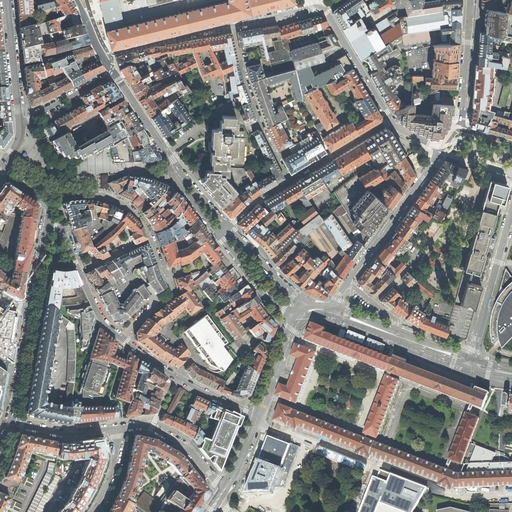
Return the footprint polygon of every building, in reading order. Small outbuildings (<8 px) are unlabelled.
[(30,14),(32,14),(32,9),(31,9),(31,0),(16,0),(17,7),(18,16),(30,14)] [(52,3),(54,8),(70,4),(68,0),(53,0),(55,2),(52,3)] [(111,49),(173,34),(251,15),(295,4),(293,0),(99,0),(103,13),(107,30),(106,31),(111,49)] [(346,0),(345,1),(340,4),(347,15),(356,10),(349,0),(346,0)] [(349,0),(356,10),(358,13),(360,16),(363,14),(359,8),(358,6),(362,3),(363,4),(362,5),(362,6),(366,12),(369,9),(364,1),(363,1),(362,0),(349,0)] [(376,0),(373,0),(367,4),(370,9),(383,0),(382,0),(377,0),(376,0)] [(383,0),(370,9),(373,13),(375,14),(392,4),(390,0),(383,0)] [(445,9),(461,7),(460,0),(434,0),(426,1),(424,2),(422,0),(401,0),(407,16),(445,11),(445,9)] [(481,0),(481,6),(486,8),(494,9),(495,0),(481,0)] [(497,3),(496,9),(507,12),(511,13),(511,0),(510,0),(507,11),(505,10),(505,7),(502,6),(502,4),(497,3)] [(36,7),(37,9),(38,13),(45,11),(54,8),(52,3),(36,7)] [(45,11),(46,16),(56,13),(58,13),(57,11),(60,10),(63,17),(69,15),(75,12),(72,7),(70,4),(54,8),(45,11)] [(332,12),(342,28),(352,21),(351,18),(350,17),(347,19),(347,18),(346,18),(345,18),(345,17),(347,15),(340,4),(337,7),(333,9),(332,12)] [(445,9),(445,11),(448,26),(460,26),(460,17),(461,7),(445,9)] [(485,19),(484,32),(494,34),(502,35),(505,35),(505,26),(504,26),(505,12),(494,9),(486,8),(485,19)] [(351,44),(360,59),(362,58),(401,33),(399,17),(400,17),(398,11),(373,26),(374,28),(370,30),(369,28),(367,29),(367,28),(366,28),(360,17),(359,17),(357,18),(357,19),(342,28),(351,44)] [(445,11),(400,17),(399,17),(401,33),(448,26),(445,11)] [(45,22),(49,34),(62,30),(80,25),(77,18),(75,12),(69,15),(63,17),(45,22)] [(19,22),(19,29),(32,26),(31,25),(30,14),(18,16),(19,22)] [(314,17),(310,18),(313,31),(321,29),(324,36),(332,33),(329,29),(327,26),(328,25),(325,20),(321,16),(315,17),(314,17)] [(304,42),(315,39),(313,31),(310,18),(304,20),(298,22),(301,34),(303,39),(304,42)] [(290,24),(278,28),(281,39),(284,48),(290,50),(289,47),(304,42),(303,39),(300,40),(298,36),(288,40),(287,38),(301,34),(298,22),(290,24)] [(21,41),(22,49),(25,49),(38,45),(39,45),(37,36),(38,36),(36,25),(32,26),(19,29),(20,29),(22,29),(22,32),(20,32),(21,40),(21,41)] [(82,28),(80,25),(62,30),(64,40),(66,40),(74,38),(85,35),(82,28)] [(278,40),(281,39),(278,28),(277,25),(270,27),(262,28),(263,38),(277,35),(278,40)] [(459,42),(460,26),(448,26),(440,28),(442,39),(445,39),(444,33),(449,33),(449,42),(451,42),(459,42)] [(239,39),(240,47),(259,43),(262,60),(264,60),(269,58),(267,52),(263,38),(262,28),(250,30),(237,32),(239,39)] [(381,95),(385,101),(395,93),(397,91),(393,84),(402,79),(399,73),(400,72),(401,69),(399,66),(396,65),(395,66),(394,65),(385,71),(382,66),(386,63),(383,59),(397,51),(395,47),(397,46),(395,43),(396,42),(397,43),(400,41),(399,40),(402,38),(402,42),(403,44),(430,40),(428,30),(401,33),(362,58),(366,61),(367,61),(368,63),(373,71),(370,73),(371,75),(370,76),(373,81),(375,85),(376,84),(377,86),(376,86),(380,93),(382,92),(383,94),(381,95)] [(479,36),(479,41),(490,43),(491,39),(501,40),(502,35),(494,34),(484,32),(479,31),(479,36)] [(228,34),(225,35),(232,64),(239,63),(235,49),(232,33),(228,34)] [(341,74),(345,72),(339,63),(313,76),(308,64),(324,59),(321,52),(339,46),(334,37),(332,33),(324,36),(315,39),(304,42),(289,47),(290,50),(294,69),(300,94),(303,93),(316,87),(325,83),(331,80),(334,78),(341,74)] [(87,40),(85,35),(74,38),(75,42),(67,44),(66,40),(64,40),(55,42),(56,47),(54,48),(56,54),(89,45),(87,40)] [(216,36),(206,38),(212,49),(223,47),(226,60),(219,63),(223,73),(229,70),(231,90),(228,91),(228,93),(229,93),(230,97),(233,96),(238,94),(236,84),(232,64),(225,35),(216,36)] [(219,63),(217,61),(212,49),(206,38),(198,39),(189,41),(194,57),(197,65),(198,69),(203,81),(210,78),(211,78),(216,76),(219,74),(220,80),(224,79),(223,73),(219,63)] [(284,48),(281,39),(278,40),(272,41),(275,50),(267,52),(269,58),(270,63),(273,74),(294,69),(290,50),(284,48)] [(197,65),(194,57),(189,41),(178,43),(165,46),(167,51),(168,56),(170,62),(172,62),(177,69),(179,74),(197,65)] [(478,48),(478,55),(490,56),(496,57),(497,55),(497,53),(490,52),(490,43),(479,41),(478,48)] [(458,55),(459,42),(451,42),(449,42),(445,43),(442,43),(433,45),(434,50),(435,50),(435,59),(433,59),(433,69),(432,69),(432,75),(437,75),(442,75),(445,75),(450,75),(457,76),(458,55)] [(55,54),(52,44),(43,45),(38,46),(39,51),(42,50),(42,51),(43,52),(44,56),(55,54)] [(22,52),(23,65),(39,62),(40,61),(37,51),(39,51),(38,46),(38,45),(25,49),(22,49),(22,52)] [(151,47),(143,49),(147,58),(149,64),(152,62),(150,57),(160,54),(158,46),(151,47)] [(71,52),(72,55),(75,62),(77,60),(79,59),(93,53),(91,50),(90,47),(71,52)] [(141,50),(137,51),(140,59),(143,58),(143,59),(147,58),(143,49),(141,50)] [(134,52),(130,52),(134,61),(140,59),(137,51),(134,52)] [(247,52),(250,63),(257,61),(255,51),(247,52)] [(118,63),(120,68),(128,63),(130,63),(134,62),(134,61),(130,52),(123,55),(116,58),(118,63)] [(67,56),(63,58),(66,66),(72,63),(75,62),(72,55),(67,56)] [(339,63),(345,72),(352,68),(349,63),(344,55),(337,59),(339,63)] [(477,63),(489,64),(491,65),(499,66),(505,68),(508,57),(502,56),(497,55),(496,57),(501,58),(500,62),(489,60),(490,56),(478,55),(477,59),(477,63)] [(168,56),(158,60),(152,62),(149,64),(142,68),(145,75),(148,73),(152,71),(160,67),(167,64),(170,62),(168,56)] [(55,61),(48,63),(52,72),(60,68),(61,68),(66,66),(63,58),(55,61)] [(79,64),(77,60),(75,62),(72,63),(82,81),(93,76),(104,71),(97,61),(81,69),(80,66),(82,65),(81,63),(79,64)] [(163,72),(160,67),(152,71),(156,79),(161,76),(177,69),(172,62),(170,62),(167,64),(170,69),(163,72)] [(26,83),(26,95),(36,92),(36,89),(38,88),(37,80),(38,78),(42,78),(45,77),(46,77),(49,76),(53,75),(55,76),(62,72),(60,68),(52,72),(48,63),(39,66),(36,66),(24,68),(25,81),(25,83),(26,83)] [(66,66),(61,68),(72,88),(77,85),(83,82),(82,81),(72,63),(66,66)] [(125,77),(129,84),(137,80),(140,77),(133,65),(132,66),(130,63),(128,63),(120,68),(125,77)] [(241,72),(239,63),(232,64),(236,84),(243,82),(241,72)] [(248,72),(250,80),(264,77),(260,63),(247,66),(248,72)] [(484,108),(486,109),(487,103),(488,103),(489,96),(490,96),(491,73),(491,65),(489,64),(477,63),(477,68),(475,96),(474,106),(484,108)] [(362,86),(352,68),(345,72),(341,74),(343,76),(344,76),(344,77),(342,78),(338,80),(338,81),(336,82),(336,81),(336,80),(334,78),(331,80),(325,83),(331,92),(334,93),(346,86),(346,85),(348,84),(353,93),(354,96),(355,95),(357,98),(365,95),(367,94),(362,86)] [(179,74),(177,69),(161,76),(164,83),(180,75),(179,74)] [(263,116),(267,127),(279,121),(284,118),(287,117),(281,106),(281,105),(278,107),(277,108),(278,111),(275,112),(265,85),(269,84),(269,85),(271,86),(287,80),(294,100),(298,99),(301,97),(300,94),(294,69),(273,74),(264,77),(250,80),(263,116)] [(132,88),(134,92),(144,85),(141,80),(145,78),(146,81),(151,78),(148,73),(145,75),(140,77),(137,80),(129,84),(132,88)] [(498,105),(505,107),(511,80),(511,74),(507,73),(498,105)] [(456,83),(457,78),(450,78),(450,75),(445,75),(445,78),(442,78),(442,75),(437,75),(437,78),(425,77),(425,83),(430,83),(430,102),(453,104),(455,104),(456,96),(453,96),(453,99),(446,98),(446,97),(442,97),(442,98),(441,98),(440,99),(438,99),(438,88),(456,88),(456,83)] [(422,76),(412,76),(412,84),(414,83),(414,81),(423,80),(422,76)] [(57,95),(71,88),(66,79),(54,85),(53,83),(49,85),(50,87),(38,93),(42,103),(57,95)] [(183,85),(180,79),(176,81),(175,79),(163,85),(165,90),(162,93),(164,95),(179,87),(182,94),(190,89),(186,83),(183,85)] [(136,96),(139,99),(150,91),(162,85),(160,81),(151,86),(152,87),(149,88),(147,84),(144,85),(134,92),(136,96)] [(247,92),(243,82),(236,84),(238,94),(233,96),(234,100),(240,99),(241,104),(249,101),(247,92)] [(104,85),(100,87),(103,93),(104,93),(106,93),(106,94),(105,96),(106,97),(106,98),(108,103),(108,104),(109,103),(109,104),(120,98),(115,90),(111,84),(107,83),(104,85)] [(404,97),(401,97),(405,105),(411,103),(411,92),(411,83),(405,84),(404,97)] [(143,105),(146,110),(155,102),(151,98),(162,93),(165,90),(163,85),(162,85),(150,91),(139,99),(143,105)] [(94,90),(89,93),(93,101),(99,98),(102,96),(102,95),(103,95),(103,93),(100,87),(100,86),(94,90)] [(318,90),(316,87),(303,93),(310,103),(322,96),(320,93),(320,92),(319,91),(318,89),(318,90)] [(415,91),(411,92),(411,103),(414,103),(419,101),(424,102),(421,92),(416,93),(415,91)] [(149,114),(151,117),(162,108),(169,103),(177,98),(180,96),(178,92),(166,98),(157,104),(155,102),(146,110),(149,114)] [(27,96),(31,108),(37,105),(41,103),(37,93),(27,96)] [(93,101),(89,93),(84,95),(80,97),(84,105),(81,107),(84,112),(87,117),(106,106),(105,103),(102,104),(99,98),(93,101)] [(404,105),(395,93),(385,101),(388,105),(391,109),(394,108),(404,105)] [(371,101),(367,94),(365,95),(357,98),(354,100),(359,108),(363,115),(375,107),(371,101)] [(324,100),(322,96),(310,103),(316,113),(328,106),(326,103),(326,102),(325,101),(324,99),(324,100)] [(155,122),(158,126),(169,119),(163,110),(165,109),(166,111),(167,111),(169,110),(169,108),(168,107),(169,106),(175,114),(184,109),(177,98),(169,103),(162,108),(151,117),(155,122)] [(9,112),(8,101),(0,102),(0,117),(1,118),(1,119),(2,119),(2,124),(10,123),(10,116),(9,116),(9,112)] [(252,109),(249,101),(241,104),(243,109),(239,111),(249,134),(253,132),(249,122),(254,120),(255,118),(252,109)] [(293,106),(291,101),(282,106),(284,110),(293,106)] [(124,104),(123,102),(109,110),(110,111),(112,114),(114,113),(126,106),(124,104)] [(413,113),(414,103),(411,103),(405,105),(404,105),(394,108),(395,112),(397,111),(397,116),(400,116),(400,120),(401,121),(404,121),(404,124),(405,124),(408,125),(408,126),(409,126),(410,126),(412,127),(412,128),(413,129),(416,129),(416,130),(417,130),(421,131),(421,132),(421,133),(425,133),(425,134),(425,135),(429,135),(429,136),(430,137),(437,137),(437,135),(441,136),(441,135),(442,131),(443,131),(444,130),(444,127),(446,127),(446,126),(447,122),(449,122),(450,120),(454,107),(454,106),(454,105),(453,104),(430,102),(430,114),(413,113)] [(128,109),(126,106),(114,113),(116,117),(113,118),(114,121),(118,119),(122,116),(130,112),(128,109)] [(331,111),(328,106),(316,113),(321,121),(315,125),(319,132),(325,128),(337,121),(333,115),(334,115),(333,112),(331,111)] [(482,108),(478,107),(474,106),(472,117),(470,127),(477,129),(486,131),(488,127),(489,123),(493,114),(494,111),(482,108)] [(74,110),(68,114),(74,124),(86,117),(80,107),(74,110)] [(378,112),(375,107),(363,115),(365,119),(357,123),(355,120),(352,122),(358,133),(380,120),(381,116),(378,112)] [(99,112),(103,121),(109,117),(107,113),(110,111),(109,110),(109,109),(108,108),(99,112)] [(161,131),(164,135),(182,124),(191,118),(184,109),(175,114),(180,122),(179,123),(178,121),(177,121),(175,122),(174,124),(176,125),(174,126),(169,119),(158,126),(161,131)] [(504,111),(502,117),(510,119),(511,113),(504,111)] [(133,117),(130,112),(122,116),(118,119),(120,122),(123,128),(127,126),(136,121),(133,117)] [(61,118),(54,122),(59,133),(70,127),(70,126),(74,124),(68,114),(61,118)] [(509,128),(511,119),(510,119),(502,117),(493,114),(489,123),(488,127),(486,131),(496,134),(507,137),(509,129),(504,128),(504,127),(503,126),(502,128),(495,126),(496,121),(507,124),(506,128),(509,128)] [(212,162),(212,167),(227,167),(228,156),(236,156),(237,137),(232,137),(232,131),(236,131),(237,120),(235,120),(235,116),(222,115),(222,120),(220,120),(219,129),(211,128),(211,142),(209,141),(208,147),(208,152),(210,152),(210,162),(212,162)] [(101,122),(104,127),(107,125),(112,122),(110,118),(101,122)] [(139,125),(136,121),(127,126),(123,128),(120,122),(117,124),(109,129),(107,125),(104,127),(102,128),(110,141),(111,147),(114,154),(118,153),(115,145),(124,140),(128,149),(131,147),(127,138),(133,135),(142,130),(139,125)] [(269,132),(272,137),(284,131),(279,121),(267,127),(269,132)] [(356,134),(358,133),(352,122),(351,121),(345,125),(344,124),(340,127),(336,130),(343,142),(356,134)] [(0,147),(1,149),(2,149),(7,142),(12,136),(10,123),(2,124),(3,130),(1,130),(0,130),(0,147)] [(73,130),(74,133),(86,127),(85,123),(73,130)] [(47,136),(48,137),(56,133),(51,124),(44,127),(44,129),(47,136)] [(385,128),(362,142),(370,156),(370,158),(381,152),(388,164),(389,163),(393,160),(404,154),(396,141),(389,129),(388,128),(387,128),(386,128),(385,128)] [(147,138),(142,130),(133,135),(127,138),(131,147),(131,148),(140,144),(142,149),(144,148),(152,145),(147,138)] [(258,130),(253,132),(265,157),(271,153),(265,141),(260,130),(258,130)] [(323,138),(330,150),(338,145),(343,142),(336,130),(333,132),(333,131),(329,134),(323,138)] [(227,167),(228,167),(230,167),(230,163),(244,163),(245,137),(243,137),(244,131),(236,131),(232,131),(232,137),(237,137),(236,156),(228,156),(227,167)] [(275,143),(278,149),(291,143),(292,142),(290,139),(288,140),(284,131),(272,137),(275,143)] [(311,135),(298,142),(309,162),(314,159),(315,159),(318,157),(326,152),(313,131),(310,133),(311,135)] [(107,148),(110,146),(109,141),(104,133),(75,149),(74,147),(75,147),(73,143),(72,143),(70,140),(71,139),(68,135),(67,136),(66,134),(51,142),(57,154),(60,152),(63,158),(66,156),(68,160),(70,159),(73,157),(73,159),(74,159),(75,160),(76,159),(77,159),(77,158),(77,157),(78,156),(80,159),(83,157),(87,155),(87,156),(95,152),(96,153),(106,147),(107,148)] [(283,159),(291,174),(300,168),(309,163),(309,162),(298,142),(294,144),(289,147),(293,154),(283,159)] [(346,152),(333,160),(339,171),(341,173),(370,156),(362,142),(346,152)] [(161,159),(152,145),(144,148),(149,160),(149,162),(159,162),(160,160),(161,159)] [(145,162),(149,162),(149,160),(144,148),(142,149),(138,151),(132,152),(133,155),(134,162),(138,162),(145,162)] [(277,165),(271,153),(265,157),(272,173),(277,182),(284,178),(277,165)] [(404,179),(404,180),(407,185),(415,174),(409,164),(404,154),(393,160),(404,179)] [(324,165),(316,170),(322,181),(339,171),(333,160),(324,165)] [(437,171),(430,181),(438,185),(443,179),(448,183),(457,164),(445,160),(437,171)] [(384,178),(388,175),(386,172),(393,168),(389,163),(388,164),(378,171),(383,177),(384,178)] [(462,166),(458,165),(451,179),(448,183),(457,187),(459,183),(459,182),(466,167),(462,166)] [(245,170),(251,182),(252,182),(255,180),(251,170),(254,168),(253,166),(250,168),(245,170)] [(228,167),(227,167),(212,167),(211,170),(211,174),(210,174),(210,177),(204,182),(213,192),(213,193),(215,194),(213,196),(218,201),(221,204),(237,190),(224,177),(224,175),(228,175),(228,167)] [(366,187),(383,177),(378,171),(377,169),(375,170),(374,168),(366,173),(364,171),(360,174),(359,171),(356,174),(366,187)] [(212,193),(213,192),(204,182),(210,177),(210,174),(211,174),(211,170),(207,170),(207,174),(205,174),(205,176),(200,180),(212,193)] [(305,176),(296,182),(306,198),(326,186),(322,181),(316,170),(305,176)] [(394,170),(388,175),(384,178),(388,182),(390,184),(401,193),(405,188),(407,185),(404,180),(402,181),(394,170)] [(270,186),(277,182),(272,173),(266,176),(265,176),(263,178),(262,179),(256,182),(261,191),(270,186)] [(113,189),(118,195),(126,189),(123,184),(128,182),(127,176),(118,180),(108,184),(113,189)] [(140,191),(143,192),(147,187),(151,181),(144,179),(138,177),(136,186),(137,187),(136,188),(134,191),(137,194),(139,191),(140,191)] [(257,194),(261,191),(256,182),(255,180),(252,182),(251,182),(245,186),(250,194),(253,197),(257,194)] [(489,180),(481,209),(496,213),(497,207),(495,207),(496,201),(499,202),(503,203),(506,190),(505,190),(503,190),(504,184),(489,180)] [(149,203),(151,207),(163,193),(165,190),(167,188),(159,184),(151,181),(147,187),(143,192),(143,193),(140,196),(143,199),(146,197),(148,199),(150,202),(149,203)] [(425,188),(419,197),(432,204),(441,187),(438,185),(430,181),(425,188)] [(288,187),(280,192),(287,202),(293,198),(296,203),(298,201),(296,197),(299,195),(301,199),(300,199),(302,201),(301,202),(305,207),(307,207),(308,209),(298,216),(300,219),(303,224),(317,213),(306,198),(296,182),(288,187)] [(0,189),(0,204),(8,211),(11,212),(15,205),(23,195),(19,193),(7,184),(5,185),(3,185),(0,189)] [(396,200),(401,193),(390,184),(387,188),(386,188),(385,188),(384,189),(383,188),(382,191),(383,191),(382,193),(383,194),(380,199),(391,208),(396,200)] [(249,200),(253,197),(250,194),(245,186),(244,186),(236,194),(245,204),(249,200)] [(163,193),(151,207),(143,213),(145,216),(147,219),(156,213),(162,207),(165,203),(169,199),(174,194),(175,194),(171,191),(167,188),(165,190),(166,191),(163,193)] [(385,205),(368,190),(367,191),(367,190),(366,190),(366,191),(365,192),(365,193),(364,194),(363,194),(362,196),(361,196),(362,197),(361,198),(360,197),(360,198),(359,200),(358,199),(358,200),(359,200),(358,202),(357,201),(357,202),(356,203),(355,203),(356,204),(354,205),(352,207),(353,208),(352,208),(355,211),(354,212),(355,212),(354,213),(353,213),(352,214),(353,216),(357,219),(356,219),(355,219),(353,220),(353,221),(352,222),(353,222),(359,227),(367,233),(367,232),(368,233),(369,231),(369,230),(370,229),(371,229),(372,227),(374,225),(373,225),(374,225),(375,223),(376,222),(373,219),(373,218),(374,218),(374,219),(376,217),(375,216),(377,215),(376,215),(377,214),(377,215),(379,213),(378,213),(379,213),(379,212),(380,211),(382,210),(381,209),(382,209),(383,208),(383,207),(384,208),(385,206),(385,205)] [(272,196),(265,201),(271,207),(273,210),(279,207),(280,207),(282,205),(282,204),(287,202),(280,192),(272,196)] [(225,212),(229,216),(233,216),(239,210),(245,204),(236,194),(235,193),(220,207),(225,212)] [(442,203),(439,201),(438,203),(436,202),(434,205),(440,209),(441,206),(446,209),(452,197),(446,193),(443,200),(442,203)] [(149,223),(151,226),(161,220),(163,219),(170,212),(171,213),(181,199),(177,196),(175,194),(166,203),(170,207),(169,209),(168,208),(159,217),(158,216),(164,210),(162,207),(156,213),(147,219),(149,223)] [(28,199),(23,195),(15,205),(23,211),(24,212),(23,213),(22,213),(22,218),(34,220),(36,207),(36,206),(35,205),(33,203),(28,199)] [(440,209),(434,205),(432,204),(419,197),(416,201),(413,205),(423,212),(431,216),(439,220),(444,211),(440,209)] [(183,202),(181,199),(171,213),(175,217),(174,217),(175,219),(176,220),(177,219),(185,206),(183,202)] [(65,211),(67,218),(76,215),(75,211),(76,211),(76,209),(82,209),(82,207),(83,206),(82,201),(65,203),(63,205),(65,211)] [(87,201),(82,201),(83,206),(82,207),(82,209),(82,211),(84,211),(84,209),(86,209),(86,211),(92,210),(92,201),(87,201)] [(97,202),(92,201),(92,210),(92,211),(87,211),(89,217),(96,217),(95,212),(99,213),(101,203),(97,202)] [(255,208),(251,211),(258,218),(271,207),(265,201),(261,202),(266,208),(266,209),(263,207),(262,208),(259,204),(255,208)] [(106,204),(101,203),(99,213),(104,214),(104,215),(99,214),(98,218),(105,220),(107,213),(110,205),(106,204)] [(0,220),(6,225),(8,219),(5,218),(0,214),(0,210),(1,210),(6,214),(8,211),(0,204),(0,220)] [(345,210),(341,204),(333,210),(337,216),(340,214),(345,210)] [(120,207),(110,205),(107,213),(120,218),(124,210),(120,207)] [(410,209),(407,214),(412,217),(418,221),(421,216),(427,219),(424,224),(426,225),(431,216),(423,212),(413,205),(410,209)] [(174,223),(175,224),(179,228),(184,224),(181,220),(182,219),(183,219),(186,223),(188,226),(191,226),(197,221),(192,214),(185,206),(177,219),(176,220),(174,223)] [(277,214),(274,212),(271,208),(260,218),(266,224),(274,217),(277,214)] [(472,272),(478,274),(484,255),(483,255),(484,251),(485,252),(485,250),(486,250),(486,251),(490,252),(492,245),(494,238),(490,237),(489,237),(489,236),(489,235),(489,236),(490,232),(490,233),(496,213),(481,209),(475,229),(476,229),(475,232),(475,231),(474,231),(470,248),(471,248),(470,251),(469,251),(469,250),(464,270),(470,272),(471,272),(471,271),(473,271),(472,272)] [(353,232),(359,227),(353,222),(352,222),(345,210),(340,214),(353,232)] [(69,223),(72,230),(84,227),(83,222),(90,221),(89,217),(87,211),(83,212),(83,214),(78,216),(77,214),(76,215),(67,218),(69,223)] [(241,226),(245,230),(258,218),(251,211),(245,216),(238,223),(241,226)] [(280,211),(277,214),(274,217),(280,224),(286,218),(280,211)] [(88,251),(92,254),(95,251),(103,246),(113,239),(125,226),(129,229),(133,234),(142,227),(137,222),(136,220),(128,213),(121,222),(117,226),(113,230),(99,242),(92,249),(91,250),(88,251)] [(329,259),(326,262),(333,271),(341,277),(347,270),(353,260),(341,248),(341,247),(338,243),(334,235),(323,219),(317,213),(303,224),(296,229),(299,230),(302,233),(305,233),(310,238),(310,239),(324,253),(324,254),(329,259)] [(359,253),(364,246),(356,240),(354,243),(352,241),(351,243),(330,213),(323,219),(334,235),(338,243),(341,247),(341,248),(353,260),(359,253)] [(396,231),(409,241),(413,236),(410,235),(416,228),(417,229),(421,223),(418,221),(412,217),(407,214),(401,221),(395,230),(396,231)] [(2,233),(0,240),(0,264),(5,270),(12,271),(13,264),(10,264),(2,256),(0,252),(5,245),(13,225),(16,224),(20,225),(22,218),(9,215),(8,219),(6,225),(2,233)] [(153,229),(155,232),(166,228),(173,222),(175,219),(174,217),(172,215),(165,222),(163,219),(161,220),(151,226),(153,229)] [(32,233),(34,220),(22,218),(20,225),(17,244),(29,246),(32,233)] [(293,220),(289,222),(294,227),(295,228),(296,229),(303,224),(300,219),(297,221),(293,220)] [(94,237),(99,242),(113,230),(117,226),(113,223),(103,220),(102,224),(105,228),(94,237)] [(204,229),(197,221),(197,222),(186,232),(185,232),(183,235),(185,238),(189,235),(191,237),(193,236),(197,241),(194,243),(197,245),(207,238),(209,237),(204,229)] [(246,231),(248,233),(258,224),(256,222),(246,231)] [(275,235),(279,241),(294,227),(289,222),(275,235)] [(260,244),(271,232),(269,230),(265,234),(263,233),(267,228),(264,224),(264,225),(263,225),(261,223),(259,224),(258,224),(248,233),(253,238),(259,245),(260,244)] [(160,247),(161,247),(172,242),(169,234),(173,232),(176,240),(183,235),(185,232),(179,228),(175,224),(171,228),(168,230),(166,231),(156,234),(158,241),(160,247)] [(80,253),(88,251),(91,250),(92,249),(84,227),(72,230),(76,243),(80,253)] [(145,234),(142,227),(133,234),(131,236),(132,238),(135,244),(141,242),(147,239),(145,234)] [(274,247),(268,253),(271,257),(280,250),(283,246),(299,230),(296,229),(295,228),(274,247)] [(305,245),(310,239),(310,238),(305,233),(302,233),(299,230),(283,246),(290,254),(294,250),(297,247),(294,243),(298,239),(305,245)] [(267,252),(268,253),(274,247),(273,246),(279,241),(275,235),(272,231),(271,232),(260,244),(264,248),(267,252)] [(413,243),(409,241),(396,231),(392,237),(390,239),(384,247),(394,255),(396,253),(397,254),(398,253),(399,253),(399,252),(398,251),(399,250),(404,254),(413,243)] [(202,253),(212,266),(217,261),(222,257),(217,251),(217,250),(215,248),(213,246),(213,245),(207,238),(197,245),(194,243),(186,249),(175,253),(174,251),(176,251),(173,243),(172,243),(172,242),(161,247),(164,257),(165,256),(168,268),(178,265),(186,262),(186,263),(190,261),(202,253)] [(27,260),(29,246),(17,244),(12,271),(25,273),(27,260)] [(146,245),(139,248),(141,255),(142,257),(141,258),(144,267),(145,269),(155,264),(152,254),(149,246),(146,245)] [(283,246),(280,250),(286,257),(288,255),(290,254),(283,246)] [(380,252),(375,257),(385,266),(387,268),(395,275),(400,269),(405,265),(401,261),(395,269),(387,262),(394,255),(384,247),(380,252)] [(133,251),(126,254),(134,264),(135,265),(141,262),(139,256),(141,255),(139,248),(133,251)] [(309,291),(313,293),(320,285),(323,282),(324,282),(327,278),(324,276),(321,280),(319,280),(318,280),(316,282),(312,280),(310,278),(314,275),(324,264),(326,262),(329,259),(324,254),(323,255),(322,253),(319,256),(321,258),(320,259),(317,256),(316,256),(314,258),(314,260),(309,255),(309,254),(310,253),(306,249),(305,250),(303,248),(293,257),(292,258),(300,265),(302,263),(306,267),(298,276),(293,272),(288,276),(293,280),(296,282),(309,291)] [(96,258),(102,260),(108,257),(102,249),(97,254),(95,251),(92,254),(94,256),(96,258)] [(274,261),(277,265),(286,257),(280,250),(271,257),(274,261)] [(115,321),(115,323),(121,324),(121,322),(124,322),(128,317),(129,318),(142,301),(141,300),(142,299),(144,300),(150,296),(150,295),(154,293),(149,286),(148,286),(145,288),(142,285),(135,290),(134,289),(133,289),(132,290),(132,291),(132,292),(132,293),(122,304),(118,304),(112,291),(113,291),(113,290),(113,289),(112,288),(111,287),(110,288),(108,289),(107,287),(126,274),(125,274),(127,273),(127,272),(127,271),(126,270),(134,264),(126,254),(116,258),(100,266),(106,271),(111,277),(107,280),(104,282),(99,286),(95,289),(98,293),(99,294),(101,294),(101,296),(100,296),(101,298),(108,314),(109,315),(110,315),(112,321),(115,321)] [(372,263),(368,268),(376,274),(377,276),(380,273),(379,273),(385,266),(375,257),(372,263)] [(285,272),(288,275),(298,265),(292,259),(281,268),(285,272)] [(212,271),(209,274),(210,275),(211,276),(222,267),(217,261),(212,266),(209,268),(212,271)] [(339,281),(341,277),(333,271),(326,262),(324,264),(326,266),(320,272),(324,276),(327,278),(327,277),(336,284),(339,281)] [(156,268),(155,264),(145,269),(145,270),(143,267),(137,270),(139,274),(142,278),(148,286),(149,286),(154,293),(156,294),(165,287),(159,275),(156,268)] [(97,268),(94,269),(101,278),(104,276),(107,280),(111,277),(106,271),(100,266),(97,268)] [(201,287),(203,290),(211,284),(213,283),(216,280),(227,272),(224,270),(222,267),(211,276),(212,278),(210,280),(207,277),(209,276),(205,272),(201,276),(195,280),(192,283),(194,287),(198,284),(199,285),(201,285),(202,287),(201,287)] [(211,302),(218,296),(224,291),(235,283),(235,282),(241,278),(236,273),(233,268),(227,272),(216,280),(213,283),(216,286),(219,284),(220,285),(220,286),(221,288),(217,291),(218,292),(214,295),(209,288),(213,285),(211,284),(203,290),(203,291),(211,302)] [(357,281),(375,296),(388,283),(381,277),(375,284),(374,286),(368,281),(370,279),(371,280),(376,274),(368,268),(363,274),(357,281)] [(392,279),(395,275),(387,268),(385,270),(385,271),(380,276),(381,277),(388,283),(392,279)] [(97,287),(99,286),(104,282),(103,281),(101,278),(94,269),(85,274),(86,277),(87,280),(88,280),(90,285),(91,284),(89,279),(90,278),(95,284),(91,287),(92,291),(97,287)] [(511,277),(506,269),(495,310),(493,318),(492,326),(492,332),(493,332),(493,335),(492,335),(492,339),(494,345),(502,337),(502,340),(503,344),(511,335),(511,277)] [(0,279),(0,290),(17,299),(17,300),(18,300),(20,299),(22,285),(25,273),(12,271),(11,280),(12,280),(11,281),(11,282),(9,282),(9,281),(2,277),(0,279)] [(57,308),(57,306),(64,305),(65,306),(74,305),(76,305),(87,302),(77,279),(73,271),(68,272),(62,273),(56,272),(50,271),(49,280),(46,297),(44,307),(50,307),(58,313),(62,316),(64,313),(57,308)] [(169,363),(177,368),(188,358),(186,357),(189,354),(181,344),(175,350),(168,346),(167,347),(152,335),(155,332),(156,333),(160,329),(159,328),(161,325),(164,323),(167,321),(168,322),(174,317),(174,316),(185,308),(190,315),(201,308),(189,291),(194,287),(192,283),(195,280),(201,276),(198,272),(191,274),(190,274),(183,276),(174,279),(178,290),(179,292),(181,294),(166,306),(166,307),(164,309),(161,311),(160,309),(154,314),(155,315),(153,317),(150,321),(147,319),(136,333),(137,342),(148,350),(158,358),(159,357),(169,363)] [(404,275),(401,278),(409,286),(416,280),(408,272),(404,275)] [(333,288),(336,284),(327,277),(327,278),(324,282),(323,282),(320,285),(329,291),(331,292),(333,288)] [(223,302),(228,299),(233,294),(241,289),(246,285),(243,282),(241,278),(235,282),(235,283),(224,291),(218,296),(223,302)] [(435,292),(419,278),(416,280),(417,281),(415,282),(416,284),(415,285),(432,298),(435,292)] [(469,306),(474,311),(479,294),(477,292),(478,288),(481,289),(481,286),(469,282),(467,282),(461,305),(467,306),(467,305),(469,305),(469,306)] [(228,299),(230,303),(239,297),(249,289),(247,287),(246,285),(241,289),(233,294),(228,299)] [(318,296),(323,299),(329,291),(320,285),(313,293),(318,296)] [(379,299),(390,308),(396,301),(396,300),(400,296),(401,295),(392,287),(386,293),(379,299)] [(225,306),(221,309),(225,315),(228,314),(230,312),(235,309),(236,308),(235,306),(242,301),(244,303),(254,296),(252,293),(249,289),(239,297),(230,303),(226,306),(225,306)] [(256,299),(254,296),(244,303),(236,308),(235,309),(238,313),(248,306),(249,308),(258,302),(256,299)] [(400,314),(405,317),(412,306),(400,296),(396,300),(397,300),(391,309),(397,312),(400,314)] [(87,348),(96,319),(93,313),(89,302),(79,304),(79,305),(74,306),(74,305),(65,306),(64,306),(64,313),(69,313),(71,315),(72,317),(74,318),(77,319),(78,320),(80,320),(82,348),(87,348)] [(225,315),(221,309),(216,313),(220,319),(235,339),(239,337),(248,329),(249,330),(254,326),(256,325),(267,317),(269,315),(263,309),(258,302),(249,308),(239,315),(238,313),(235,309),(230,312),(232,315),(230,316),(228,314),(225,315)] [(410,321),(417,325),(422,315),(424,312),(416,307),(417,305),(414,302),(412,306),(405,317),(404,317),(410,321)] [(0,369),(5,373),(7,374),(10,355),(14,333),(16,319),(14,315),(0,307),(0,369)] [(32,415),(32,417),(42,419),(59,422),(67,424),(70,409),(58,407),(59,405),(55,404),(54,406),(49,405),(49,403),(45,403),(44,405),(42,402),(44,393),(46,394),(46,389),(45,389),(48,370),(50,370),(50,366),(49,366),(52,347),(54,347),(55,343),(53,343),(56,323),(58,323),(59,319),(57,319),(58,313),(50,307),(44,307),(42,318),(38,342),(34,367),(30,389),(25,414),(32,415)] [(208,364),(206,369),(212,371),(213,372),(215,372),(217,372),(218,372),(220,372),(221,371),(222,371),(231,359),(221,346),(226,343),(206,315),(184,332),(189,338),(203,357),(208,364)] [(431,331),(445,337),(448,326),(422,315),(417,325),(431,331)] [(64,402),(71,403),(74,382),(75,370),(75,358),(75,355),(74,325),(63,317),(59,323),(65,327),(67,329),(68,350),(66,381),(68,381),(64,402)] [(272,321),(267,317),(256,325),(254,326),(249,330),(256,338),(261,335),(264,339),(264,340),(265,341),(266,341),(269,342),(276,325),(272,321)] [(399,381),(390,377),(392,374),(401,377),(406,364),(408,361),(395,356),(393,359),(324,332),(325,329),(318,326),(312,324),(311,327),(311,328),(307,337),(306,341),(299,338),(296,344),(295,344),(291,356),(299,359),(294,370),(288,387),(280,384),(276,395),(283,398),(296,403),(308,379),(316,352),(318,345),(388,372),(387,376),(386,376),(364,433),(365,434),(364,437),(363,437),(294,410),(281,405),(274,422),(275,422),(287,427),(287,426),(296,430),(297,427),(358,450),(356,453),(369,458),(370,455),(372,449),(375,442),(367,438),(368,435),(377,438),(399,381)] [(115,341),(99,329),(93,347),(90,359),(111,362),(111,363),(125,369),(126,367),(130,369),(129,371),(135,374),(135,372),(136,372),(139,361),(126,350),(125,355),(125,356),(127,357),(126,361),(121,359),(113,355),(115,349),(117,343),(115,341)] [(261,342),(252,351),(262,360),(265,354),(267,347),(261,342)] [(247,352),(254,358),(249,368),(257,374),(260,367),(262,360),(252,351),(250,349),(247,352)] [(90,359),(89,362),(109,368),(111,363),(111,362),(90,359)] [(255,378),(257,374),(249,368),(246,365),(241,360),(239,363),(245,367),(241,378),(253,383),(255,378)] [(145,365),(139,361),(136,372),(141,374),(136,390),(141,392),(144,382),(143,382),(145,377),(147,378),(150,369),(145,365)] [(83,379),(81,389),(102,395),(110,369),(109,368),(89,362),(83,379)] [(372,449),(370,455),(383,460),(440,482),(438,485),(451,490),(453,487),(455,481),(458,474),(451,471),(448,470),(452,461),(461,464),(479,418),(470,415),(474,405),(476,406),(483,409),(485,403),(488,396),(490,392),(476,387),(475,390),(406,364),(401,377),(471,404),(467,413),(466,413),(449,459),(449,460),(446,469),(375,442),(372,449)] [(202,384),(216,390),(219,384),(222,386),(225,382),(191,365),(185,371),(192,379),(202,384)] [(115,398),(130,403),(132,398),(130,392),(131,388),(136,374),(135,374),(129,371),(124,369),(117,390),(115,398)] [(159,374),(150,369),(147,378),(146,379),(150,382),(151,381),(156,385),(155,386),(164,390),(164,391),(166,384),(166,383),(166,382),(166,380),(165,379),(159,374)] [(231,374),(225,382),(222,386),(225,388),(234,375),(231,374)] [(251,389),(253,383),(241,378),(235,391),(242,391),(245,395),(245,396),(249,395),(251,389)] [(162,396),(164,391),(163,392),(154,387),(155,387),(145,382),(144,382),(141,392),(145,394),(148,387),(153,390),(150,397),(160,401),(162,396)] [(225,393),(230,395),(232,391),(229,390),(225,388),(222,386),(219,384),(216,390),(225,393)] [(132,399),(136,401),(139,396),(136,394),(134,393),(135,390),(131,388),(130,392),(132,398),(132,399)] [(179,388),(173,400),(177,402),(183,390),(179,388)] [(158,406),(160,401),(150,397),(149,402),(139,396),(136,401),(142,403),(147,405),(156,409),(157,409),(158,406)] [(178,429),(192,439),(197,428),(193,426),(199,413),(196,411),(197,408),(204,411),(208,402),(200,398),(196,396),(192,405),(190,404),(189,406),(189,407),(189,408),(190,408),(188,411),(185,411),(186,423),(182,421),(173,417),(170,426),(178,429)] [(127,417),(139,415),(140,410),(141,407),(142,403),(136,401),(132,399),(131,403),(130,403),(125,415),(127,417)] [(73,424),(77,423),(80,412),(81,407),(82,401),(74,400),(69,424),(73,424)] [(160,421),(170,426),(173,417),(174,417),(171,416),(169,415),(173,408),(176,403),(177,402),(173,400),(165,413),(164,413),(160,421)] [(112,407),(111,419),(121,418),(120,411),(118,411),(118,410),(118,409),(119,408),(119,407),(118,406),(117,405),(116,405),(116,406),(115,407),(112,407)] [(144,415),(155,413),(157,409),(146,405),(145,409),(145,411),(144,415)] [(94,421),(111,419),(112,407),(81,407),(80,412),(77,423),(94,421)] [(215,467),(219,472),(219,471),(220,472),(226,466),(223,462),(218,456),(227,438),(230,439),(230,437),(229,436),(231,431),(219,426),(215,435),(204,430),(202,429),(200,431),(198,430),(199,428),(198,427),(197,428),(192,439),(215,467)] [(266,435),(242,492),(271,491),(273,485),(283,486),(299,446),(266,435)] [(50,455),(57,457),(59,444),(51,442),(49,441),(48,441),(47,442),(32,438),(29,437),(28,437),(27,438),(20,436),(17,448),(18,448),(16,453),(15,457),(9,471),(6,478),(18,483),(21,476),(22,477),(23,473),(22,472),(26,462),(27,462),(28,459),(27,458),(30,451),(44,454),(44,456),(50,457),(50,455)] [(143,455),(145,455),(146,452),(150,453),(168,463),(170,465),(180,476),(190,468),(184,462),(178,455),(163,445),(152,439),(145,436),(140,436),(134,436),(132,443),(128,443),(127,449),(126,454),(130,455),(127,466),(126,467),(126,469),(127,469),(125,474),(125,476),(121,485),(120,487),(119,488),(120,489),(117,496),(133,504),(135,504),(144,511),(154,511),(171,488),(173,485),(173,484),(168,481),(164,487),(163,487),(156,496),(158,497),(153,503),(143,496),(133,491),(135,486),(139,471),(143,455)] [(82,479),(79,483),(93,490),(100,473),(104,460),(102,449),(102,441),(84,443),(70,445),(67,445),(59,444),(57,457),(57,459),(60,459),(62,459),(62,460),(86,458),(87,456),(89,456),(90,460),(88,466),(87,466),(86,469),(85,469),(83,473),(84,473),(82,479)] [(455,488),(511,485),(511,462),(500,463),(491,464),(495,453),(476,446),(467,471),(471,471),(471,473),(458,474),(455,481),(453,487),(455,488)] [(145,472),(149,456),(145,455),(143,455),(139,471),(145,472)] [(27,511),(34,511),(54,474),(55,466),(48,464),(47,472),(27,511)] [(208,491),(190,468),(180,476),(179,477),(192,493),(201,501),(208,491)] [(377,477),(372,475),(358,511),(412,511),(426,487),(380,468),(377,477)] [(140,488),(145,472),(139,471),(135,486),(140,488)] [(72,497),(71,499),(67,505),(76,511),(78,511),(87,501),(88,499),(93,490),(79,483),(75,492),(74,492),(72,496),(72,497)] [(50,502),(62,510),(67,505),(71,499),(59,491),(50,502)] [(193,511),(200,502),(201,501),(192,493),(187,500),(173,491),(166,500),(179,510),(177,511),(193,511)] [(3,511),(5,509),(6,509),(8,507),(7,506),(11,499),(0,494),(0,511),(3,511)] [(130,511),(132,507),(131,507),(133,504),(117,496),(114,502),(111,509),(108,511),(130,511)]
